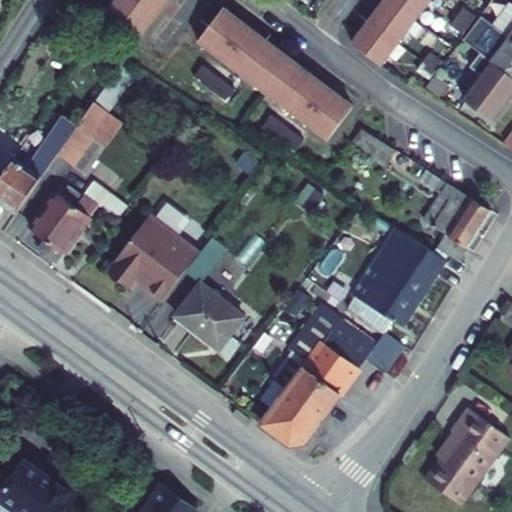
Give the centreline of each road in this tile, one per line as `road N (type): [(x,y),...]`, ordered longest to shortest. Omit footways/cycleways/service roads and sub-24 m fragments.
road 1 (secondary): [(325,511),(0,274)]
road 2 (secondary): [(0,305),(279,511)]
road 3 (unclassified): [(511,235),(402,410),(326,511)]
road 4 (residential): [(257,0),(390,99),(511,175)]
